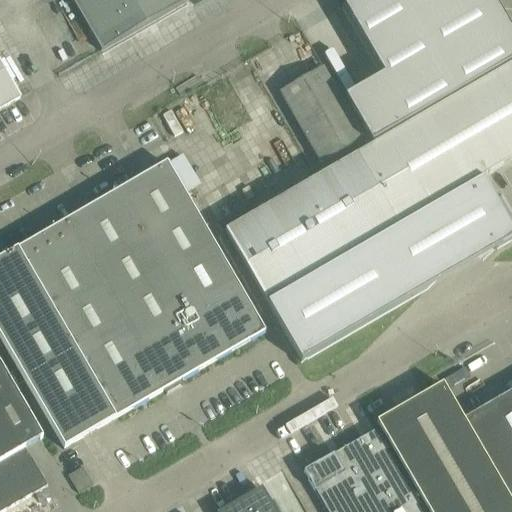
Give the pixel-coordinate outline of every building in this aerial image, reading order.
[(70,0),(101,53),(125,40),(189,2),(187,0),(70,0)] [(511,36),(491,0),(360,0),(342,10),(382,79),(344,102),(371,148),(511,65),(511,36)] [(249,63),(0,207),(0,342),(64,452),(264,336),(210,243),(317,181),(249,63)] [(0,111),(20,100),(0,66),(0,111)] [(511,243),(511,234),(488,193),(480,180),(482,179),(511,161),(511,69),(299,193),(226,235),(266,305),(265,305),(300,366),(427,293),(470,250),(482,238),(496,252),(511,243)] [(363,141),(322,72),(280,96),(320,166),(363,141)] [(0,511),(6,511),(47,489),(25,451),(42,441),(0,367),(0,511)] [(511,511),(511,394),(463,423),(442,388),(429,395),(376,426),(425,511),(511,511)] [(421,511),(376,433),(303,475),(314,494),(315,494),(325,511),(421,511)] [(82,471),(68,479),(78,496),(93,488),(82,471)] [(224,511),(273,511),(261,491),(224,511)]
